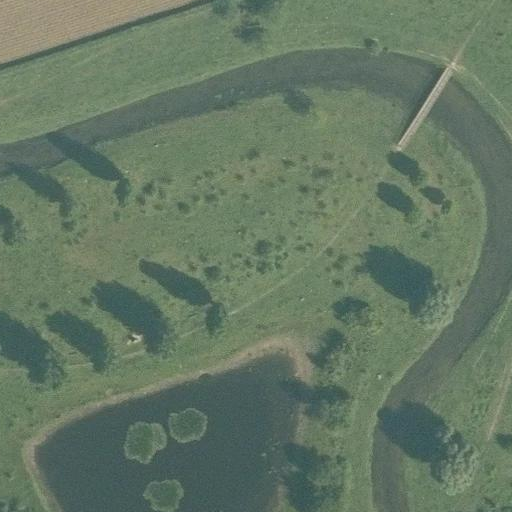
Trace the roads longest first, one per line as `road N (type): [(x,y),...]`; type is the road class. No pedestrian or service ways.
road 1 (track): [(511,121),(454,61),(387,27),(304,20),(97,59)]
road 2 (track): [(467,511),(511,359)]
